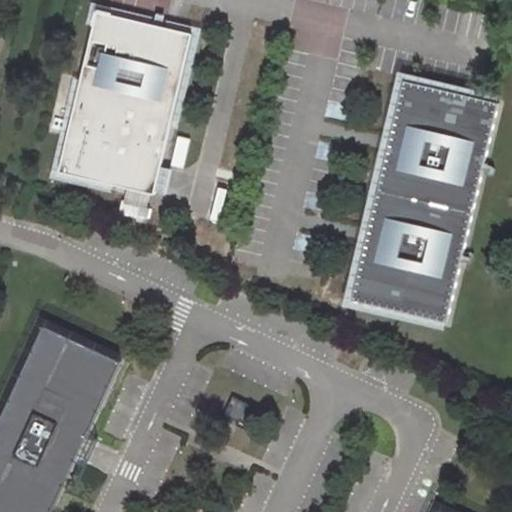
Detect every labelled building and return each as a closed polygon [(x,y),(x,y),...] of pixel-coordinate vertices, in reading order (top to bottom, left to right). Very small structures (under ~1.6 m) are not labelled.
[(192,31),(96,8),(59,166),(154,189),(192,31)] [(391,147),(372,228),(379,230),(377,241),(369,239),(355,298),(451,321),(501,102),(407,80),(393,136),(401,138),(399,149),(391,147)] [(391,147),(399,149),(401,138),(393,136),(391,147)] [(377,241),(379,230),(372,228),(369,239),(377,241)] [(42,321),(0,414),(0,511),(53,511),(124,358),(42,321)] [(458,511),(438,503),(433,511),(458,511)]
